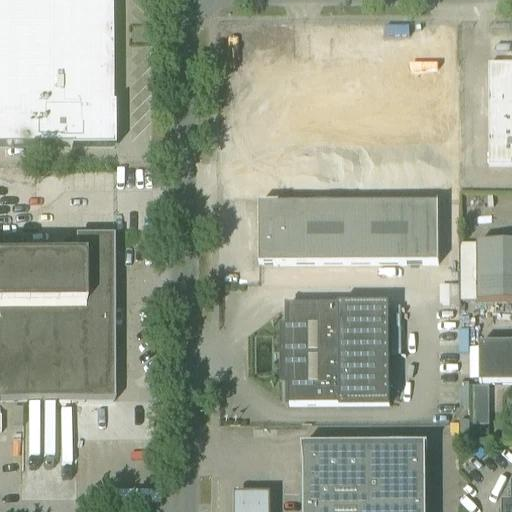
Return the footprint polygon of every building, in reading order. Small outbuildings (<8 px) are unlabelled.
[(0,0),(0,148),(111,148),(111,107),(107,107),(106,49),(110,49),(110,27),(106,27),(106,0),(0,0)] [(511,66),(492,67),(492,80),(488,80),(489,169),(511,168),(511,66)] [(402,67),(377,68),(377,117),(405,117),(405,93),(405,67),(402,67)] [(437,67),(405,67),(405,93),(437,93),(437,90),(437,67)] [(292,68),(258,68),(259,93),(292,93),(292,68)] [(306,68),(292,68),(292,93),(292,118),(321,118),(320,68),(306,68)] [(338,68),(320,68),(321,118),(349,117),(348,68),(338,68)] [(370,68),(348,68),(349,117),(377,117),(377,68),(370,68)] [(457,90),(437,90),(437,93),(438,117),(438,142),(438,168),(438,183),(458,184),(457,90)] [(292,93),(259,93),(259,118),(292,118),(292,93)] [(437,93),(405,93),(405,117),(438,117),(437,93)] [(349,117),(321,118),(321,168),(339,168),(349,168),(349,117)] [(377,117),(349,117),(349,168),(371,168),(377,168),(377,117)] [(405,117),(377,117),(377,168),(403,168),(405,168),(405,142),(405,117)] [(438,117),(405,117),(405,142),(438,142),(438,117)] [(292,118),(259,118),(259,142),(292,142),(292,118)] [(321,118),(292,118),(292,142),(293,168),(307,168),(321,168),(321,118)] [(292,142),(259,142),(259,147),(259,168),(293,168),(292,142)] [(438,142),(405,142),(405,168),(438,168),(438,142)] [(503,196),(503,186),(456,187),(456,197),(503,196)] [(258,207),(258,210),(260,210),(260,224),(258,224),(258,268),(406,267),(406,265),(422,265),(422,267),(438,267),(438,207),(438,205),(421,205),(422,207),(406,207),(407,205),(258,205),(258,207)] [(0,403),(113,403),(112,240),(75,240),(75,260),(0,260),(0,403)] [(511,246),(459,247),(460,304),(477,304),(477,308),(511,307),(511,246)] [(288,308),(288,388),(289,408),(389,408),(388,308),(288,308)] [(451,345),(452,370),(464,370),(464,344),(451,345)] [(511,386),(511,346),(479,347),(479,387),(511,386)] [(484,447),(484,427),(466,427),(466,447),(484,447)] [(427,448),(426,447),(307,448),(307,449),(307,511),(421,511),(421,449),(426,449),(427,448)] [(511,511),(511,485),(510,486),(510,505),(501,505),(500,511),(511,511)] [(270,511),(270,495),(234,495),(233,511),(270,511)]
